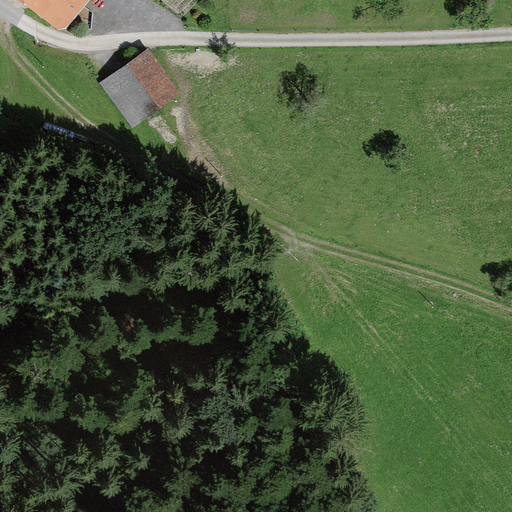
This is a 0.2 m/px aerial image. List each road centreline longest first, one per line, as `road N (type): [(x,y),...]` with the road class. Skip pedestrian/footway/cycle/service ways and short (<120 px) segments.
road 1 (track): [(511,312),(332,249),(276,241),(182,191),(91,137),(18,69),(0,13)]
road 2 (unclassified): [(6,18),(69,45),(511,34)]
